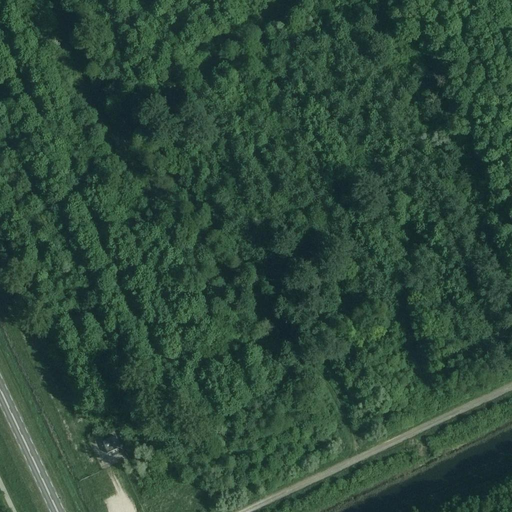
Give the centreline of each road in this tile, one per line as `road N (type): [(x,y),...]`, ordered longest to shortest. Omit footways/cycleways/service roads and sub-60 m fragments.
road 1 (track): [(358,457),(330,392),(86,96),(56,0)]
road 2 (track): [(243,511),(511,386)]
road 3 (track): [(109,128),(286,0)]
road 4 (secondary): [(56,511),(0,397)]
road 5 (track): [(511,458),(399,511)]
